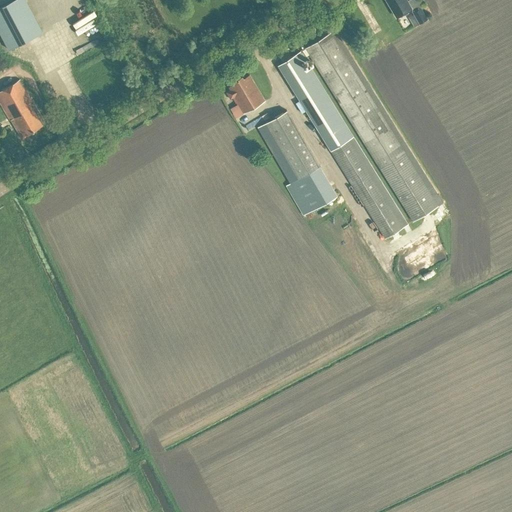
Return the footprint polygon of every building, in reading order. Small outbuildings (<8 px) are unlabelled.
[(42,32),(25,0),(10,0),(0,5),(0,33),(8,49),(42,32)] [(406,0),(386,0),(396,17),(411,8),(406,0)] [(411,10),(419,24),(427,19),(419,5),(411,10)] [(306,59),(305,57),(309,54),(379,167),(412,221),(438,205),(442,202),(438,194),(335,29),(330,33),(305,48),(295,54),(278,65),(331,150),(352,184),(385,238),(402,227),(408,223),(311,67),(306,70),(301,62),(306,59)] [(230,90),(226,92),(230,99),(233,98),(242,114),(265,101),(249,75),(243,79),(242,76),(233,81),(234,84),(229,87),(230,90)] [(29,132),(45,123),(20,79),(0,90),(0,103),(10,120),(11,120),(21,136),(22,139),(30,134),(29,132)] [(336,195),(286,110),(257,127),(290,182),(286,185),(303,215),(336,195)]
